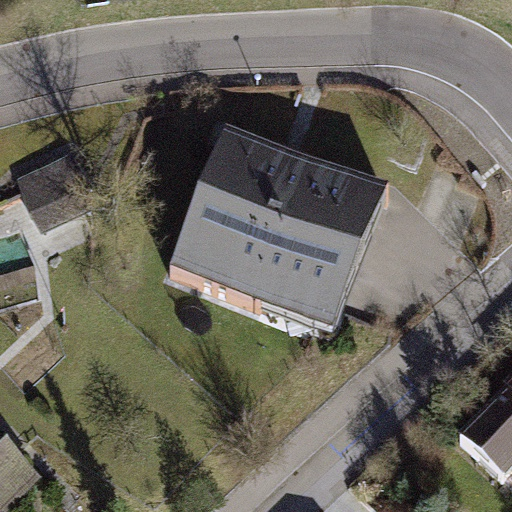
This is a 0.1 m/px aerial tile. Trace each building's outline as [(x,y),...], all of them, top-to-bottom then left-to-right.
[(237,313),(248,286),(294,168),(236,145),(179,290),(237,313)] [(109,212),(82,168),(28,201),(55,245),(109,212)] [(400,209),(294,168),(248,286),(354,328),(400,209)] [(511,403),(467,448),(511,492),(511,403)] [(0,511),(34,511),(53,494),(0,437),(0,511)]
